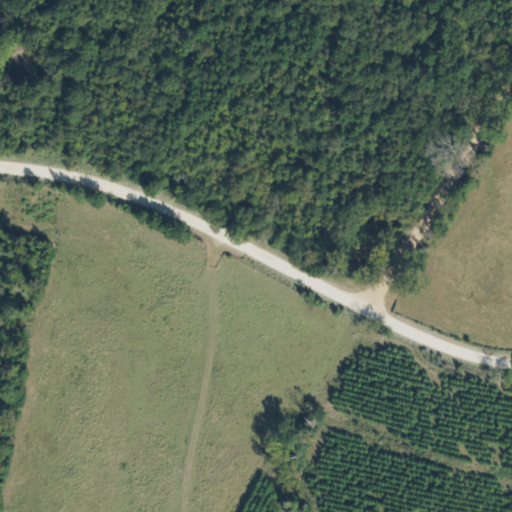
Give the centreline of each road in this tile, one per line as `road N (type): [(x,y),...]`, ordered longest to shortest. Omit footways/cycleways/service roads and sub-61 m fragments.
road 1 (residential): [(511,361),(462,357),(69,180),(0,174)]
road 2 (residential): [(366,309),(511,95)]
